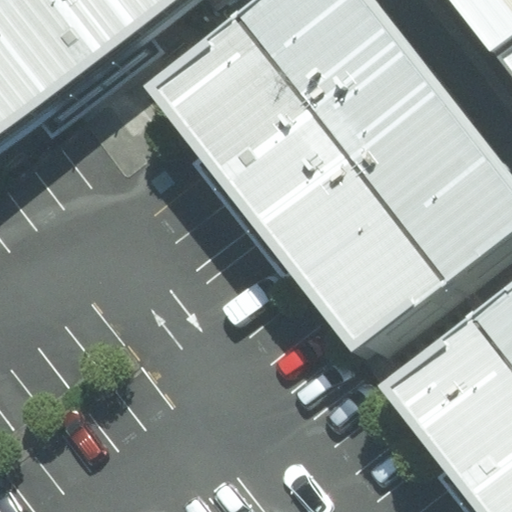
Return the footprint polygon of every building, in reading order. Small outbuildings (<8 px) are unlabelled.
[(299,0),(0,0),(0,144),(42,198),(299,0)] [(511,315),(511,139),(402,0),(378,0),(211,130),(416,391),(511,315)] [(511,0),(478,0),(511,42),(511,0)] [(0,244),(13,235),(0,217),(0,244)] [(511,511),(511,376),(443,428),(508,511),(511,511)]
